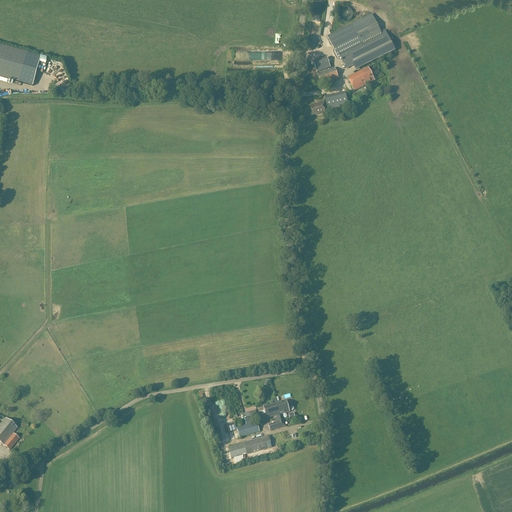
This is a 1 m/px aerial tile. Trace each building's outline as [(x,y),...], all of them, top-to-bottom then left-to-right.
[(310,47),(318,48),(319,35),(322,36),(323,28),(319,27),(322,7),(315,6),(310,47)] [(354,18),(354,16),(354,15),(354,13),(353,11),(352,10),(351,9),(349,8),(348,8),(346,8),(344,8),(343,9),(341,10),(340,11),(339,12),(339,14),(339,15),(339,17),(339,19),(340,20),(341,21),(342,22),(344,23),(345,24),(347,24),(348,23),(350,23),(351,22),(353,21),(353,19),(354,18)] [(352,24),(363,47),(383,38),(381,33),(372,15),(352,24)] [(383,38),(363,47),(352,24),(327,37),(338,60),(341,58),(346,69),(352,66),(355,71),(394,52),(384,31),(381,33),(383,38)] [(0,46),(0,77),(18,82),(26,53),(0,46)] [(330,68),(327,58),(314,63),(317,73),(330,68)] [(339,79),(335,68),(317,74),(321,86),(328,83),(328,82),(331,80),(332,82),(339,79)] [(354,91),(374,81),(368,68),(348,78),(354,91)] [(328,110),(348,106),(345,92),(325,97),(328,110)] [(312,115),(325,113),(323,103),(310,106),(312,115)] [(277,416),(282,415),(289,413),(286,401),(264,407),(267,419),(277,416)] [(239,438),(260,432),(257,422),(255,422),(255,419),(257,419),(256,413),(250,414),(251,417),(245,418),(247,425),(236,428),(239,438)] [(282,415),(277,416),(278,423),(269,425),(270,431),(285,426),(282,415)] [(19,439),(13,434),(17,428),(5,419),(0,425),(0,442),(9,450),(19,439)] [(231,459),(272,448),(269,436),(244,443),(228,448),(231,459)]
